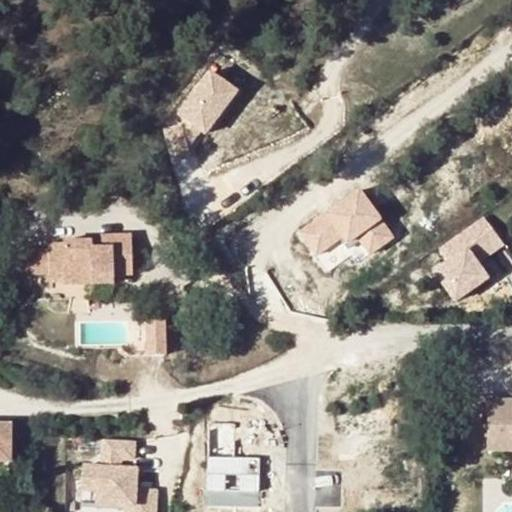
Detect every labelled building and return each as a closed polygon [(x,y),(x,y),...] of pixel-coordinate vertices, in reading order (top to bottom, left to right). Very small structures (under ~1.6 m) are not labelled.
[(209,68),(159,142),(187,161),(237,86),(209,68)] [(59,284),(89,284),(89,276),(109,276),(128,275),(126,234),(98,234),(98,240),(98,249),(87,249),(87,240),(59,241),(59,243),(44,245),(44,280),(59,279),(59,284)] [(98,240),(87,240),(87,249),(98,249),(98,240)] [(165,317),(130,319),(132,352),(167,350),(165,317)] [(511,401),(489,401),(489,455),(511,455),(511,401)] [(157,511),(160,486),(135,484),(139,439),(102,436),(100,463),(84,462),(80,511),(157,511)] [(367,511),(366,493),(338,494),(338,501),(335,502),(336,511),(367,511)]
